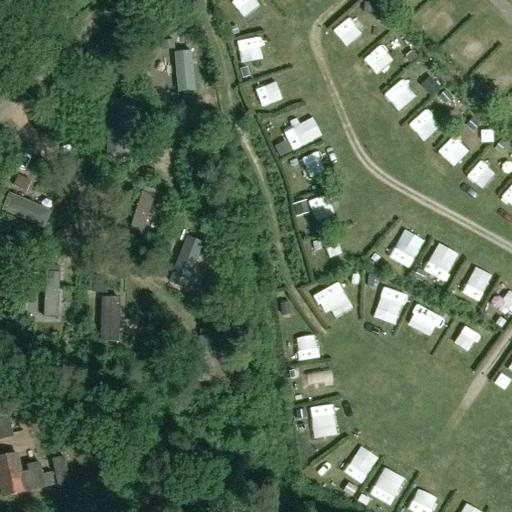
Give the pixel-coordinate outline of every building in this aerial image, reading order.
[(357,40),(373,26),(358,9),(343,23),(357,40)] [(160,38),(161,50),(174,49),(173,37),(160,38)] [(377,63),(398,55),(391,37),(370,45),(377,63)] [(265,41),(254,43),(257,63),(269,61),(265,41)] [(192,47),(174,49),(178,92),(196,90),(192,47)] [(501,70),(510,60),(498,50),(489,60),(501,70)] [(416,59),(424,71),(435,64),(426,52),(416,59)] [(405,99),(421,89),(407,65),(391,76),(405,99)] [(121,84),(122,104),(137,104),(138,83),(121,84)] [(439,98),(414,115),(429,136),(454,119),(439,98)] [(477,128),(486,115),(475,108),(466,121),(477,128)] [(124,109),(108,110),(108,153),(124,153),(124,109)] [(457,126),(442,143),(458,157),(473,140),(457,126)] [(323,142),(300,152),(304,161),(327,151),(323,142)] [(487,147),(477,169),(497,179),(508,157),(487,147)] [(331,186),(316,190),(321,208),(336,204),(331,186)] [(156,192),(141,187),(127,227),(143,233),(156,192)] [(52,208),(8,190),(1,210),(47,228),(52,208)] [(407,227),(400,239),(412,246),(419,234),(407,227)] [(187,234),(168,278),(186,287),(205,239),(187,234)] [(443,252),(459,264),(469,250),(453,238),(443,252)] [(398,240),(392,250),(413,261),(418,251),(398,240)] [(491,282),(499,263),(475,254),(468,274),(491,282)] [(61,268),(44,268),(42,317),(59,316),(61,268)] [(333,303),(346,293),(334,277),(321,287),(333,303)] [(393,278),(381,306),(402,314),(413,286),(393,278)] [(102,295),(99,339),(118,341),(121,294),(102,295)] [(444,333),(450,313),(428,306),(422,326),(444,333)] [(313,377),(337,375),(334,348),(310,351),(313,377)] [(328,425),(327,406),(317,406),(318,425),(328,425)] [(0,420),(0,439),(13,437),(9,419),(0,420)] [(343,460),(358,448),(352,439),(336,451),(343,460)] [(384,469),(403,477),(412,458),(392,449),(384,469)] [(0,458),(0,484),(3,498),(47,487),(40,462),(27,465),(29,471),(21,473),(16,455),(0,458)] [(52,459),(60,498),(73,495),(64,457),(52,459)] [(494,511),(511,511),(511,509),(502,502),(494,511)]
